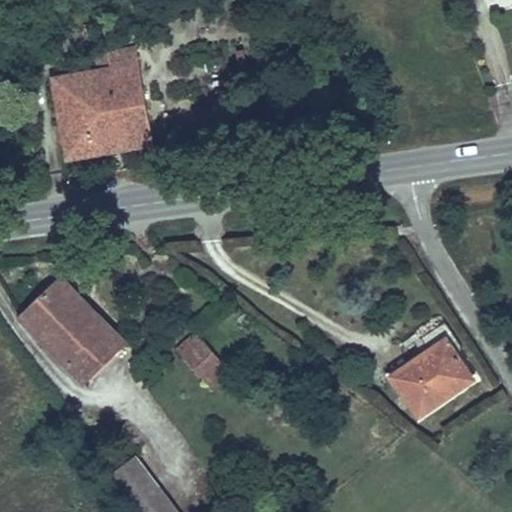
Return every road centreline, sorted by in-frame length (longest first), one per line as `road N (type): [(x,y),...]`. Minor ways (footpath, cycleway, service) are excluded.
road 1 (primary): [(390,170),(0,222)]
road 2 (residential): [(390,170),(511,375)]
road 3 (primary): [(511,153),(390,170)]
